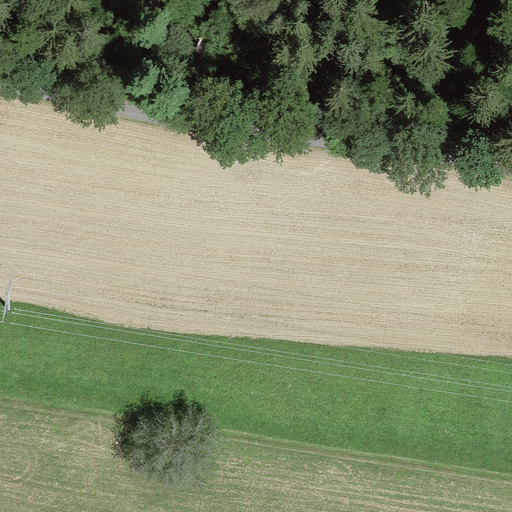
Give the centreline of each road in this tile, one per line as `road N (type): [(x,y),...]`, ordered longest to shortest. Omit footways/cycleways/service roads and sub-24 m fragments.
road 1 (unclassified): [(511,166),(222,120),(0,74)]
road 2 (track): [(0,398),(511,480)]
